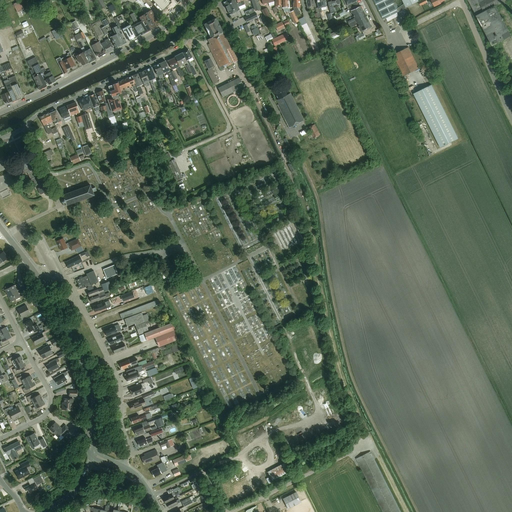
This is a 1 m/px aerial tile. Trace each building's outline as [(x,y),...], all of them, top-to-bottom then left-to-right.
[(106,6),(102,0),(96,0),(102,9),(106,6)] [(153,0),(165,11),(173,2),(170,0),(153,0)] [(240,10),(237,4),(234,0),(228,0),(224,2),(227,9),(230,15),(240,10)] [(251,0),(255,10),(260,8),(257,0),(251,0)] [(282,8),(283,8),(290,8),(289,1),(288,1),(288,0),(281,0),(282,6),(282,8)] [(324,0),(316,0),(318,8),(319,12),(321,12),(320,8),(326,6),(325,2),(324,0)] [(330,0),(331,1),(328,2),(329,6),(329,9),(331,13),(334,12),(333,6),(336,5),(340,4),(339,0),(330,0)] [(357,0),(343,0),(346,6),(347,6),(348,9),(352,7),(351,3),(357,0)] [(373,0),(383,19),(400,11),(398,8),(394,0),(373,0)] [(511,0),(468,0),(493,45),(511,35),(496,6),(506,0),(511,0),(510,2),(511,7),(511,0)] [(14,4),(18,12),(24,9),(20,1),(14,4)] [(354,16),(364,11),(361,6),(351,10),(354,16)] [(88,10),(83,13),(86,18),(88,18),(89,20),(93,18),(88,10)] [(144,14),(153,28),(160,24),(151,10),(144,14)] [(294,10),(289,12),(294,24),(298,22),(295,15),(294,10)] [(356,21),(366,16),(364,11),(354,16),(355,18),(347,22),(348,25),(356,21)] [(255,12),(244,17),(247,23),(258,18),(255,12)] [(142,21),(139,22),(133,13),(130,15),(135,24),(131,27),(136,36),(144,32),(144,33),(147,31),(148,31),(142,21)] [(144,14),(139,17),(142,21),(148,31),(153,28),(144,14)] [(358,26),(368,21),(366,16),(356,21),(348,25),(350,28),(358,24),(358,26)] [(116,17),(114,18),(118,26),(120,30),(123,29),(116,17)] [(220,69),(238,60),(217,18),(205,24),(211,38),(208,39),(210,44),(208,45),(220,69)] [(73,29),(79,26),(76,20),(70,24),(73,29)] [(368,21),(358,26),(361,31),(371,26),(368,21)] [(275,25),(277,31),(284,28),(282,22),(275,25)] [(136,36),(131,27),(130,25),(123,29),(129,41),(137,37),(136,36)] [(121,45),(127,43),(121,32),(118,26),(112,28),(116,35),(121,45)] [(22,30),(15,34),(18,38),(22,37),(24,36),(24,35),(22,30)] [(328,35),(331,40),(341,35),(339,30),(328,35)] [(83,31),(75,36),(77,40),(81,37),(82,39),(86,37),(83,31)] [(121,45),(116,35),(116,34),(113,36),(111,31),(109,32),(110,34),(109,35),(110,37),(112,41),(112,40),(116,48),(121,45)] [(271,40),(274,46),(289,39),(286,33),(271,40)] [(107,53),(114,49),(109,39),(105,40),(105,41),(101,44),(106,53),(107,53)] [(101,44),(99,41),(92,45),(98,57),(106,53),(101,44)] [(276,56),(280,53),(276,46),(271,49),(276,56)] [(419,69),(409,47),(393,54),(404,76),(419,69)] [(89,62),(96,58),(91,48),(83,52),(88,61),(89,62)] [(193,57),(189,50),(188,49),(182,52),(186,60),(187,62),(194,75),(196,74),(192,66),(188,60),(193,57)] [(60,57),(56,59),(63,74),(67,72),(66,69),(75,65),(71,57),(72,57),(70,52),(67,54),(68,56),(61,59),(60,57)] [(88,61),(83,52),(79,53),(77,54),(76,52),(75,53),(79,62),(81,61),(82,64),(83,64),(84,64),(87,62),(88,61)] [(193,75),(194,75),(187,62),(186,60),(182,52),(175,56),(175,57),(180,66),(183,64),(184,66),(189,74),(192,72),(193,75)] [(32,76),(38,90),(47,86),(46,84),(47,83),(45,80),(44,81),(41,74),(43,73),(35,57),(27,61),(30,68),(33,67),(33,69),(31,70),(34,75),(32,76)] [(179,66),(180,66),(175,57),(168,61),(172,69),(176,68),(180,77),(183,75),(181,71),(179,66)] [(214,66),(211,58),(204,61),(209,70),(207,71),(214,84),(218,82),(211,67),(214,66)] [(174,80),(170,72),(165,61),(160,63),(164,72),(166,71),(172,86),(176,85),(174,80)] [(164,74),(163,73),(164,72),(160,63),(154,66),(158,76),(164,74)] [(43,73),(44,74),(49,84),(56,81),(49,69),(46,70),(44,66),(41,67),(44,72),(43,73)] [(150,81),(152,85),(154,92),(156,91),(152,80),(156,78),(152,68),(151,67),(145,70),(150,81)] [(12,88),(11,86),(10,82),(9,81),(4,71),(3,68),(0,69),(0,73),(6,87),(7,90),(8,92),(12,101),(17,99),(12,88)] [(150,81),(145,70),(139,73),(144,84),(150,81)] [(138,91),(140,94),(143,93),(140,87),(141,87),(140,85),(143,84),(138,73),(132,76),(136,85),(138,91)] [(20,87),(24,96),(29,94),(28,93),(30,93),(38,90),(32,76),(31,74),(24,77),(24,79),(23,79),(22,76),(17,78),(20,87)] [(136,85),(132,76),(128,78),(131,87),(132,89),(133,88),(135,92),(138,91),(136,85)] [(244,87),(239,77),(218,88),(223,97),(244,87)] [(123,90),(131,87),(128,78),(118,82),(121,91),(122,93),(123,96),(127,94),(126,92),(124,92),(123,90)] [(12,88),(17,99),(23,97),(24,96),(20,87),(19,87),(17,83),(14,85),(12,81),(10,82),(11,86),(12,88)] [(122,96),(123,96),(122,93),(121,91),(118,82),(113,84),(113,85),(109,86),(113,97),(114,101),(117,100),(119,100),(117,95),(118,95),(118,94),(121,93),(122,96)] [(458,139),(432,85),(414,93),(440,148),(458,139)] [(12,101),(8,92),(3,94),(1,88),(0,88),(0,92),(2,99),(4,98),(5,103),(7,104),(12,101)] [(289,127),(304,120),(290,93),(287,95),(284,89),(279,92),(278,92),(275,93),(278,99),(277,100),(279,104),(277,105),(289,127)] [(100,103),(105,101),(103,91),(96,93),(100,103)] [(95,94),(89,96),(93,106),(94,107),(99,105),(95,95),(95,94)] [(89,96),(79,101),(84,111),(93,106),(89,96)] [(122,108),(119,100),(117,100),(114,101),(113,97),(112,97),(112,98),(108,99),(109,103),(106,104),(108,116),(113,114),(112,111),(122,108)] [(71,115),(80,112),(76,102),(67,105),(71,115)] [(70,116),(66,106),(59,109),(63,119),(64,118),(65,121),(71,118),(70,116)] [(55,123),(61,121),(56,110),(50,113),(53,120),(55,123)] [(50,113),(50,112),(45,114),(48,123),(53,120),(50,113)] [(48,134),(53,132),(51,129),(48,123),(45,114),(40,117),(48,134)] [(88,114),(82,115),(86,130),(93,128),(88,114)] [(307,128),(313,138),(320,134),(315,124),(307,128)] [(65,127),(70,136),(72,141),(75,140),(69,125),(65,127)] [(81,160),(79,157),(78,154),(70,157),(73,164),(81,160)] [(29,157),(16,164),(17,164),(22,175),(27,172),(29,175),(33,174),(31,170),(35,169),(30,158),(29,157)] [(183,178),(175,159),(167,162),(176,181),(183,178)] [(33,174),(29,175),(34,186),(38,184),(45,181),(47,180),(45,174),(44,173),(40,175),(39,171),(33,174)] [(39,188),(38,188),(40,194),(44,192),(45,194),(49,192),(45,185),(39,188)] [(92,188),(91,185),(63,195),(64,198),(61,199),(63,203),(64,205),(67,204),(67,205),(94,195),(93,191),(97,190),(96,187),(92,188)] [(78,238),(66,244),(63,238),(57,241),(61,250),(67,247),(67,248),(68,248),(70,247),(71,250),(82,246),(78,238)] [(0,263),(3,261),(8,257),(3,251),(0,253),(0,263)] [(82,261),(79,255),(66,262),(69,268),(82,261)] [(118,274),(114,265),(103,269),(107,278),(118,274)] [(88,286),(90,291),(88,292),(89,296),(113,288),(110,281),(101,284),(103,288),(99,289),(98,288),(98,289),(98,288),(94,289),(92,284),(98,282),(94,270),(86,274),(87,275),(76,280),(79,286),(79,288),(80,288),(80,289),(88,286)] [(20,298),(19,297),(20,296),(14,285),(5,290),(11,301),(16,299),(16,300),(20,298)] [(22,291),(25,299),(31,296),(28,288),(22,291)] [(135,297),(132,291),(121,296),(123,302),(135,297)] [(92,302),(106,297),(110,296),(108,292),(105,294),(104,292),(90,297),(92,302)] [(35,307),(41,304),(37,296),(31,299),(35,307)] [(99,311),(107,308),(104,301),(93,306),(95,312),(99,310),(99,311)] [(26,305),(18,309),(22,318),(26,316),(26,315),(30,313),(26,305)] [(132,316),(135,326),(145,322),(149,320),(147,314),(143,315),(142,312),(132,316)] [(37,324),(34,325),(31,320),(25,323),(29,331),(33,329),(34,332),(40,329),(37,324)] [(145,322),(135,326),(138,335),(148,331),(145,322)] [(144,334),(146,340),(147,341),(155,338),(159,347),(178,340),(174,331),(175,330),(172,322),(144,333),(144,334)] [(121,330),(119,324),(118,324),(108,328),(108,329),(105,330),(107,335),(111,334),(111,335),(117,332),(117,331),(121,330)] [(0,336),(9,332),(6,327),(2,328),(1,326),(0,326),(0,336)] [(9,332),(0,336),(2,340),(0,341),(2,345),(9,342),(8,339),(11,337),(9,332)] [(32,337),(36,344),(45,339),(42,333),(32,337)] [(111,344),(123,339),(121,334),(109,339),(111,344)] [(54,346),(62,342),(59,336),(51,340),(54,346)] [(124,343),(119,345),(118,344),(116,345),(117,346),(113,347),(115,353),(126,348),(124,343)] [(45,348),(39,351),(43,358),(53,353),(49,345),(44,347),(45,348)] [(14,365),(23,361),(21,356),(15,359),(14,356),(8,359),(10,364),(13,362),(14,365)] [(131,365),(138,363),(135,357),(129,360),(128,359),(120,363),(122,369),(131,366),(131,365)] [(58,358),(49,363),(50,363),(46,365),(50,372),(59,367),(57,362),(59,361),(58,358)] [(20,368),(26,366),(23,361),(14,365),(16,368),(13,369),(15,374),(21,371),(20,368)] [(144,370),(153,367),(152,362),(142,365),(144,370)] [(150,375),(159,372),(157,366),(148,370),(150,375)] [(4,382),(9,380),(6,374),(3,375),(0,369),(0,380),(3,379),(4,382)] [(127,381),(137,378),(136,376),(139,375),(137,370),(130,373),(125,375),(127,381)] [(54,378),(58,385),(67,380),(65,376),(68,374),(66,371),(54,378)] [(24,384),(33,380),(30,375),(25,378),(23,375),(17,378),(20,383),(22,381),(24,384)] [(30,388),(35,385),(33,380),(24,384),(25,387),(23,389),(25,393),(31,390),(30,388)] [(141,384),(130,388),(133,396),(144,392),(141,384)] [(144,400),(154,395),(153,392),(142,396),(143,399),(144,400)] [(33,403),(42,399),(40,394),(34,397),(33,394),(27,397),(29,402),(32,400),(33,403)] [(72,410),(73,398),(65,398),(64,405),(62,405),(62,409),(72,410)] [(39,407),(45,404),(42,399),(33,403),(35,406),(32,408),(35,412),(41,409),(39,407)] [(146,404),(144,400),(143,399),(130,404),(132,410),(146,404)] [(18,418),(23,415),(20,409),(23,408),(20,402),(15,404),(16,407),(13,409),(18,418)] [(18,418),(13,409),(11,410),(9,407),(4,410),(7,416),(10,414),(13,420),(18,418)] [(148,412),(145,414),(139,417),(138,415),(131,417),(133,423),(147,418),(147,420),(153,418),(148,412)] [(56,439),(58,437),(61,434),(63,436),(70,429),(65,425),(62,428),(55,422),(49,429),(55,435),(54,436),(56,439)] [(136,435),(151,429),(149,425),(143,427),(142,426),(134,429),(136,435)] [(150,432),(151,437),(163,432),(161,428),(150,432)] [(32,447),(40,443),(34,433),(26,437),(32,447)] [(140,446),(153,441),(152,437),(146,440),(145,437),(137,440),(140,446)] [(170,447),(168,440),(167,440),(159,443),(161,447),(166,445),(167,448),(170,447)] [(15,450),(22,447),(19,441),(4,448),(7,454),(10,453),(13,459),(18,457),(15,450)] [(144,464),(150,462),(150,463),(159,459),(156,450),(144,454),(145,456),(141,457),(144,464)] [(201,454),(199,450),(190,454),(192,459),(198,456),(201,454)] [(401,511),(371,452),(356,459),(383,511),(401,511)] [(175,466),(191,459),(189,453),(172,460),(175,466)] [(26,467),(30,465),(27,461),(21,464),(23,467),(15,471),(19,479),(30,473),(26,467)] [(161,473),(161,472),(164,470),(164,471),(167,470),(163,463),(163,462),(157,465),(159,468),(152,471),(154,476),(161,473)] [(285,462),(267,472),(273,482),(291,472),(285,462)] [(36,485),(44,482),(40,475),(33,479),(35,482),(24,487),(26,490),(28,489),(29,492),(29,493),(30,495),(35,493),(34,493),(39,491),(36,485)] [(174,499),(174,498),(173,496),(175,495),(174,492),(163,498),(166,503),(167,503),(166,503),(174,499)] [(297,492),(283,499),(288,508),(301,501),(297,492)] [(169,508),(178,504),(178,503),(180,502),(179,499),(176,501),(175,498),(174,498),(174,499),(166,503),(167,503),(169,508)]
